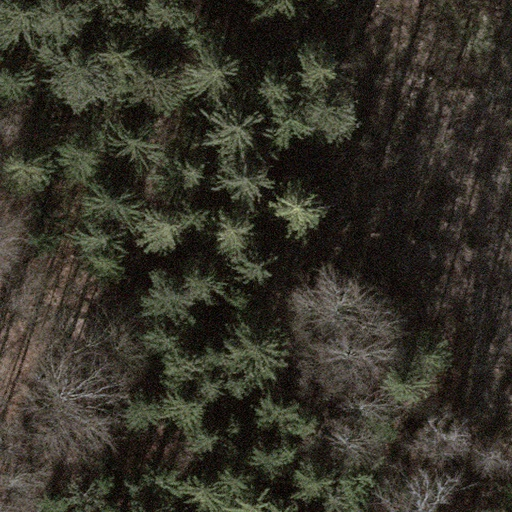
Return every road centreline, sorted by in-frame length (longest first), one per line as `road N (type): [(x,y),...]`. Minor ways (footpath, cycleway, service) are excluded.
road 1 (track): [(176,0),(170,293),(149,346),(200,511)]
road 2 (track): [(149,346),(5,511)]
